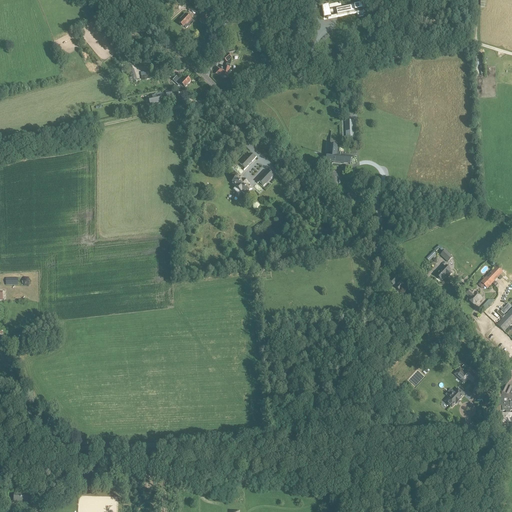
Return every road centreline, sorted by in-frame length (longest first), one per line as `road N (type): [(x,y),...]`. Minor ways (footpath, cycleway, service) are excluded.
road 1 (tertiary): [(511,367),(123,0)]
road 2 (unclassified): [(511,430),(0,452)]
road 3 (track): [(0,148),(443,45),(476,45)]
